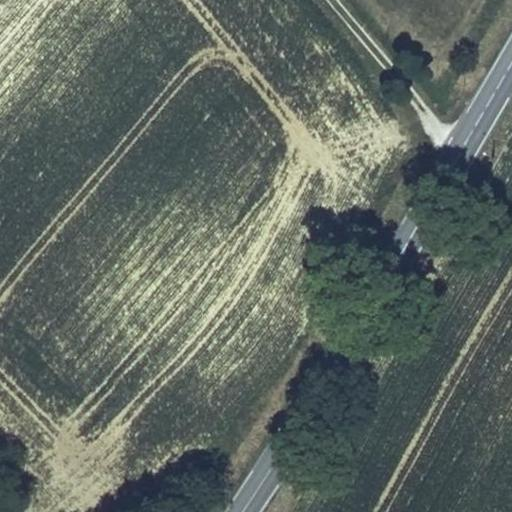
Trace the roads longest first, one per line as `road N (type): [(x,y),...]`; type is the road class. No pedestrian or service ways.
road 1 (primary): [(243,511),(511,62)]
road 2 (track): [(458,154),(327,0)]
